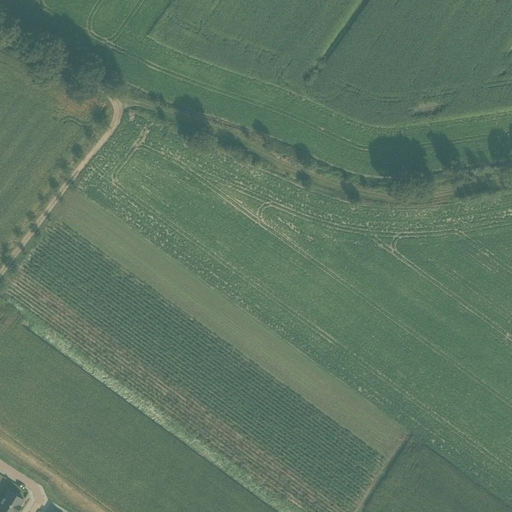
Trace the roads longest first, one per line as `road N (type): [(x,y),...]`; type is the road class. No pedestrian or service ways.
road 1 (track): [(116,105),(389,202),(511,184)]
road 2 (track): [(0,272),(116,105)]
road 3 (track): [(116,105),(108,90),(0,40)]
